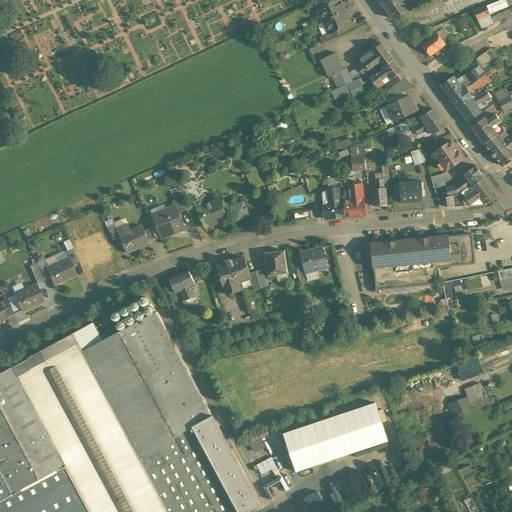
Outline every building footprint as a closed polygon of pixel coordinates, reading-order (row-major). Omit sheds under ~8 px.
[(322,0),(320,0),(306,7),(309,13),(318,9),(317,8),(325,5),(322,0)] [(334,0),(325,5),(317,8),(318,9),(323,21),(345,11),(340,0),(334,0)] [(383,0),(380,2),(392,18),(411,11),(408,7),(423,0),(383,0)] [(487,6),(474,11),(478,20),(490,15),(491,15),(487,6)] [(511,7),(491,17),(494,24),(511,15),(511,7)] [(345,11),(323,21),(329,33),(329,34),(337,30),(351,24),(345,11)] [(490,15),(478,20),(482,29),(494,24),(491,17),(490,15)] [(337,30),(329,34),(329,33),(320,37),(323,44),(339,36),(337,30)] [(436,32),(421,44),(430,57),(446,45),(436,32)] [(394,59),(382,43),(372,51),(380,62),(383,67),(394,59)] [(491,48),(476,58),(477,59),(483,68),(498,58),(491,48)] [(372,51),(361,59),(364,62),(370,70),(380,62),(372,51)] [(344,69),(336,52),(320,60),(329,77),(332,76),(338,88),(348,83),(352,81),(348,72),(346,68),(344,69)] [(394,59),(383,67),(381,68),(383,70),(390,80),(403,71),(394,59)] [(477,59),(464,69),(467,74),(468,73),(474,81),(486,72),(484,70),(485,70),(483,68),(477,59)] [(364,62),(358,67),(363,74),(370,70),(364,62)] [(352,81),(364,76),(363,74),(358,67),(348,72),(352,81)] [(383,70),(377,75),(376,74),(370,78),(376,85),(383,80),(385,83),(390,80),(383,70)] [(467,74),(456,79),(464,90),(467,89),(474,83),(474,84),(475,83),(474,81),(468,73),(467,74)] [(352,81),(348,83),(350,88),(354,97),(365,92),(362,86),(368,83),(364,76),(352,81)] [(406,76),(394,85),(398,94),(405,91),(414,87),(406,76)] [(456,79),(454,76),(441,85),(452,99),(464,90),(456,79)] [(348,83),(338,88),(340,93),(350,88),(348,83)] [(394,85),(389,87),(393,96),(398,94),(394,85)] [(464,90),(452,99),(456,105),(463,100),(471,97),(472,96),(467,89),(464,90)] [(393,96),(386,99),(389,105),(407,97),(405,91),(398,94),(393,96)] [(486,92),(473,99),(477,105),(490,98),(486,92)] [(389,105),(388,105),(395,121),(419,110),(416,104),(414,105),(410,95),(407,97),(389,105)] [(511,100),(510,95),(499,101),(501,107),(511,101),(511,100)] [(471,97),(463,100),(456,105),(468,122),(482,112),(477,105),(473,99),(471,97)] [(511,101),(501,107),(504,112),(511,108),(511,101)] [(395,121),(388,105),(382,108),(389,124),(395,121)] [(446,126),(434,109),(421,117),(424,121),(430,129),(434,134),(446,126)] [(500,120),(496,114),(488,120),(492,126),(500,120)] [(485,117),(472,127),(484,144),(498,134),(492,126),(488,120),(485,117)] [(424,121),(414,127),(420,135),(430,129),(424,121)] [(405,122),(387,130),(388,138),(397,133),(400,139),(412,133),(405,122)] [(498,134),(484,144),(502,165),(511,156),(511,151),(504,141),(498,134)] [(436,140),(425,145),(428,150),(439,146),(436,140)] [(462,150),(458,144),(455,144),(452,140),(433,154),(440,164),(441,162),(447,170),(465,158),(461,152),(462,150)] [(329,149),(331,154),(344,148),(342,143),(329,149)] [(351,145),(352,153),(364,152),(363,144),(351,145)] [(412,150),(415,163),(427,160),(423,147),(412,150)] [(365,157),(352,158),(353,170),(366,169),(365,157)] [(476,166),(463,176),(465,179),(471,185),(472,187),(484,178),(484,179),(486,177),(476,166)] [(258,172),(253,174),(252,173),(247,175),(251,183),(253,181),(256,188),(263,184),(258,172)] [(443,174),(431,177),(435,188),(446,185),(443,174)] [(335,184),(343,181),(340,175),(332,178),(335,184)] [(484,179),(484,178),(472,187),(475,190),(485,204),(496,195),(484,179)] [(384,179),(376,180),(377,188),(385,188),(384,183),(384,179)] [(465,179),(455,186),(460,193),(461,192),(461,193),(468,187),(468,188),(471,185),(465,179)] [(422,181),(400,183),(402,203),(411,202),(422,201),(423,201),(422,181)] [(362,184),(349,185),(350,200),(364,199),(362,184)] [(455,186),(447,189),(449,196),(460,193),(455,186)] [(377,188),(372,189),(374,206),(388,204),(386,187),(385,188),(377,188)] [(338,188),(329,189),(330,205),(340,204),(338,188)] [(475,190),(465,198),(471,205),(485,204),(475,190)] [(449,196),(447,197),(449,207),(471,205),(465,198),(461,193),(461,192),(460,193),(449,196)] [(182,198),(175,201),(181,213),(187,210),(185,206),(182,198)] [(198,208),(197,208),(201,216),(206,228),(228,218),(222,205),(219,199),(198,208)] [(350,200),(343,201),(344,203),(345,217),(366,215),(364,199),(350,200)] [(244,202),(237,204),(235,200),(222,205),(227,216),(233,214),(236,221),(249,215),(247,209),(248,209),(247,207),(246,208),(244,202)] [(195,202),(185,206),(187,210),(192,220),(201,216),(197,208),(198,208),(195,202)] [(330,205),(324,205),(325,219),(345,217),(344,203),(340,204),(330,205)] [(153,216),(167,210),(166,209),(164,205),(151,210),(153,216)] [(175,206),(166,209),(167,210),(153,216),(156,223),(162,237),(162,238),(185,228),(175,206)] [(299,223),(310,221),(309,214),(298,216),(299,223)] [(117,229),(128,225),(126,219),(115,224),(117,229)] [(162,237),(156,223),(150,226),(151,228),(156,239),(162,237)] [(115,224),(108,227),(113,240),(120,237),(117,229),(115,224)] [(128,225),(117,229),(120,236),(131,231),(128,225)] [(131,231),(120,236),(120,237),(127,253),(149,243),(149,242),(144,231),(142,226),(131,231)] [(108,227),(100,231),(101,234),(105,243),(113,240),(108,227)] [(151,228),(144,231),(149,242),(156,239),(151,228)] [(474,233),(371,244),(372,258),(373,267),(476,257),(474,233)] [(101,234),(79,243),(83,252),(83,253),(90,269),(113,259),(105,243),(101,234)] [(78,240),(71,244),(73,249),(76,256),(83,253),(83,252),(79,243),(78,240)] [(324,247),(300,253),(304,267),(305,273),(306,272),(308,281),(318,278),(320,276),(318,269),(329,267),(324,247)] [(73,249),(64,252),(67,258),(68,258),(72,266),(79,262),(76,256),(73,249)] [(47,267),(67,258),(64,252),(63,250),(43,259),(45,264),(47,267)] [(284,250),(265,253),(268,278),(277,277),(276,274),(287,273),(284,250)] [(233,261),(232,261),(239,282),(251,278),(250,273),(244,257),(233,261)] [(476,257),(373,267),(374,279),(376,290),(434,284),(437,281),(436,270),(439,266),(476,262),(476,257)] [(47,267),(46,267),(51,278),(54,285),(76,275),(72,266),(68,258),(67,258),(47,267)] [(36,262),(38,268),(45,264),(43,259),(36,262)] [(233,261),(230,259),(227,260),(226,263),(217,266),(227,295),(242,289),(240,282),(239,282),(232,261),(233,261)] [(38,268),(36,262),(30,265),(32,270),(38,268)] [(45,264),(38,268),(44,281),(51,278),(46,267),(47,267),(45,264)] [(304,267),(297,268),(301,283),(308,281),(306,272),(305,273),(304,267)] [(44,281),(38,268),(32,270),(38,283),(44,281)] [(511,268),(498,271),(500,281),(501,281),(511,277),(511,268)] [(255,271),(261,288),(268,286),(262,269),(255,271)] [(189,270),(169,280),(176,293),(181,290),(189,286),(195,283),(189,270)] [(489,272),(491,281),(499,280),(498,270),(489,272)] [(255,271),(250,273),(251,278),(255,290),(261,288),(255,271)] [(511,277),(501,281),(503,289),(511,285),(511,277)] [(458,291),(464,290),(461,278),(443,282),(449,308),(461,305),(458,291)] [(12,286),(15,293),(23,289),(20,283),(12,286)] [(15,293),(14,293),(22,311),(44,301),(36,284),(23,289),(15,293)] [(217,285),(210,287),(215,304),(222,301),(217,285)] [(189,286),(181,290),(186,300),(194,296),(189,286)] [(22,311),(14,293),(4,299),(12,315),(22,311)] [(197,302),(194,296),(186,300),(189,306),(197,302)] [(149,303),(149,301),(149,300),(148,298),(146,297),(145,297),(143,297),(142,298),(141,300),(140,301),(141,303),(142,304),(143,305),(145,305),(146,305),(148,304),(149,303)] [(446,298),(440,299),(443,310),(449,309),(446,298)] [(0,301),(0,302),(7,318),(12,315),(4,299),(0,301)] [(140,308),(140,306),(140,304),(139,303),(137,302),(136,302),(134,302),(133,303),(132,305),(131,306),(132,308),(133,309),(134,310),(136,310),(137,310),(139,309),(140,308)] [(154,312),(154,310),(154,309),(153,307),(151,306),(150,306),(148,306),(147,307),(146,309),(145,310),(146,312),(147,313),(148,314),(150,315),(151,314),(153,313),(154,312)] [(130,313),(130,311),(130,310),(129,308),(128,307),(126,307),(124,307),(123,308),(122,310),(122,311),(122,313),(123,314),(125,315),(126,315),(128,315),(129,314),(130,313)] [(144,317),(145,315),(144,314),(143,312),(142,311),(140,311),(139,311),(137,312),(136,314),(136,315),(136,317),(137,319),(139,319),(140,320),(142,319),(144,318),(144,317)] [(157,312),(118,333),(127,350),(104,363),(101,357),(89,364),(138,456),(213,415),(157,312)] [(121,318),(121,316),(121,315),(120,313),(118,312),(117,312),(115,312),(114,313),(113,315),(113,316),(113,318),(114,319),(115,320),(117,321),(119,320),(120,319),(121,318)] [(108,316),(98,322),(102,329),(112,323),(108,316)] [(135,322),(135,320),(135,319),(134,317),(133,316),(131,316),(129,316),(128,317),(127,319),(127,320),(127,322),(128,324),(129,324),(131,325),(133,324),(134,323),(135,322)] [(126,327),(126,325),(126,324),(125,322),(123,321),(122,321),(120,321),(119,322),(118,324),(117,325),(118,327),(119,328),(120,329),(122,330),(124,329),(125,328),(126,327)] [(103,340),(94,323),(73,334),(89,364),(101,357),(104,363),(127,350),(118,333),(103,340)] [(89,364),(73,334),(11,367),(30,402),(63,465),(88,511),(168,511),(167,509),(161,511),(151,494),(157,491),(138,456),(89,364)] [(511,344),(478,357),(484,373),(511,362),(511,344)] [(468,358),(455,363),(456,364),(462,381),(484,373),(478,357),(477,355),(468,358)] [(11,367),(0,372),(0,418),(30,402),(11,367)] [(403,383),(393,387),(398,401),(408,397),(403,383)] [(480,383),(465,389),(468,396),(473,409),(489,404),(480,383)] [(473,409),(468,396),(448,403),(453,416),(473,409)] [(30,402),(0,418),(0,473),(11,494),(63,465),(30,402)] [(375,402),(284,433),(296,472),(388,441),(375,402)] [(213,415),(138,456),(157,491),(167,509),(168,511),(246,511),(261,504),(213,415)] [(261,437),(251,443),(255,451),(266,446),(261,437)] [(272,457),(257,465),(262,474),(272,469),(273,472),(278,469),(272,457)] [(351,505),(387,488),(375,463),(360,470),(366,483),(359,486),(353,475),(339,481),(351,505)] [(88,511),(63,465),(11,494),(20,511),(88,511)] [(20,511),(11,494),(0,473),(0,511),(20,511)] [(282,476),(263,486),(270,499),(289,489),(282,476)] [(161,511),(167,509),(157,491),(151,494),(161,511)]
